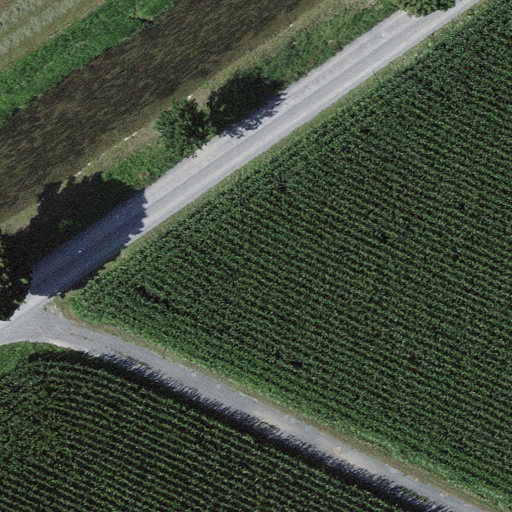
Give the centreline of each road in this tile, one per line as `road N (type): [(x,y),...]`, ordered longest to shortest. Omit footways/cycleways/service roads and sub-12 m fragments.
road 1 (track): [(0,315),(451,0)]
road 2 (track): [(0,332),(83,346),(434,511)]
